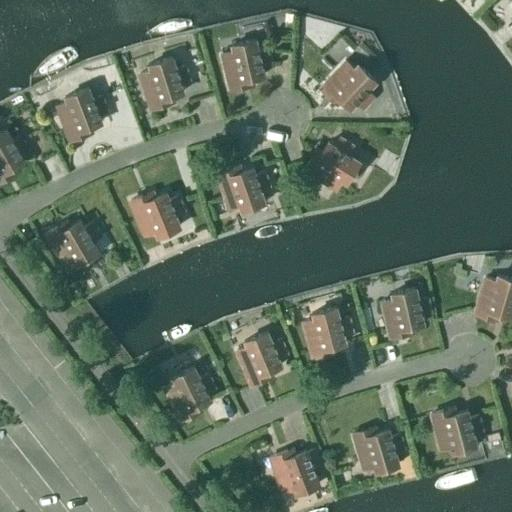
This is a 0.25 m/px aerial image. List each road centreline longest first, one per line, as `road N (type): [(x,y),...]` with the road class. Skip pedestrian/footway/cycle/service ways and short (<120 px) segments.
road 1 (residential): [(169,465),(292,405),(468,356)]
road 2 (residential): [(0,219),(121,163),(280,118)]
road 3 (residential): [(0,252),(169,465)]
